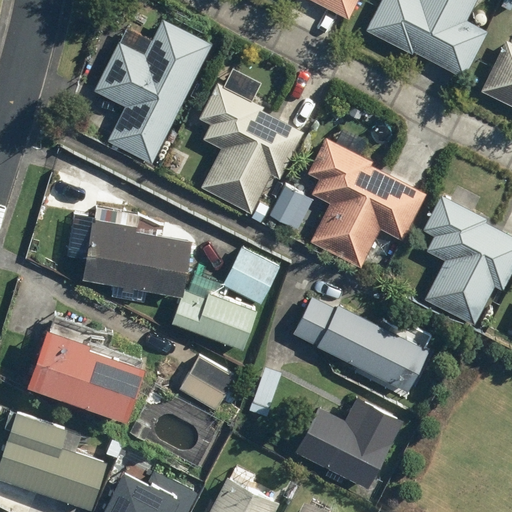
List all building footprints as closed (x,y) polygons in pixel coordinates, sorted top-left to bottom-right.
[(313,0),(345,18),(355,0),(313,0)] [(459,76),(485,29),(494,14),(477,5),(469,20),(465,18),(474,0),(378,0),(365,28),(410,53),(411,50),(459,76)] [(106,137),(150,159),(209,41),(159,15),(141,50),(116,38),(93,85),(124,101),(106,137)] [(511,40),(507,38),(480,86),(511,104),(511,40)] [(219,148),(199,186),(249,212),(269,174),(279,179),(303,132),(263,111),(264,109),(249,101),(257,86),(232,74),(226,85),(217,81),(199,117),(211,123),(203,140),(219,148)] [(330,202),(311,241),(363,267),(381,229),(401,239),(426,190),(373,163),(374,161),(362,155),(368,142),(344,129),(338,142),(327,136),(309,174),(321,180),(314,194),(330,202)] [(443,257),(423,297),(474,322),(493,283),(502,288),(511,267),(511,233),(483,219),(484,215),(438,192),(420,226),(432,232),(425,248),(443,257)] [(91,201),(83,277),(121,281),(120,288),(137,290),(138,285),(177,289),(167,317),(240,345),(254,308),(183,281),(188,233),(134,227),(136,206),(91,201)] [(239,242),(219,282),(259,303),(280,263),(239,242)] [(310,296),(292,330),(357,365),(353,372),(405,400),(410,391),(405,388),(434,335),(401,318),(397,325),(380,316),(377,322),(335,300),(332,307),(310,296)] [(46,312),(22,381),(124,415),(142,363),(85,344),(90,327),(46,312)] [(213,406),(220,396),(230,402),(238,389),(228,383),(234,374),(200,353),(180,385),(213,406)] [(281,367),(263,361),(248,407),(266,413),(281,367)] [(137,431),(196,465),(223,418),(163,384),(137,431)] [(316,404),(293,448),(367,486),(403,416),(353,391),(339,416),(316,404)] [(13,408),(0,448),(0,476),(89,505),(104,457),(76,448),(81,430),(13,408)] [(124,459),(99,511),(178,511),(189,488),(124,459)] [(272,511),(278,503),(258,493),(264,481),(236,467),(232,475),(224,471),(202,511),(272,511)] [(301,511),(296,509),(294,511),(328,511),(309,501),(303,511),(301,511)]
